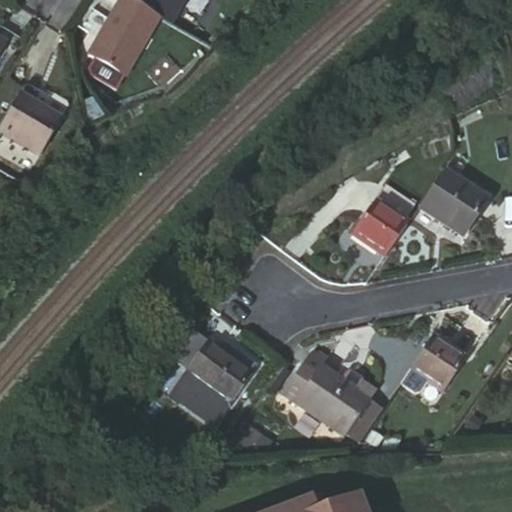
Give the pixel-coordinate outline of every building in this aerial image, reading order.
[(124,78),(159,13),(134,0),(117,0),(85,58),(124,78)] [(0,86),(0,135),(22,147),(43,109),(0,86)] [(488,197),(445,169),(422,204),(464,234),(488,197)] [(386,185),(354,234),(387,257),(409,223),(405,220),(415,205),(386,185)] [(426,337),(401,373),(436,395),(459,360),(426,337)] [(511,338),(499,359),(511,367),(511,338)] [(197,341),(174,371),(221,409),(245,378),(197,341)] [(338,437),(369,392),(355,382),(355,379),(343,371),(339,371),(332,382),(326,378),(328,375),(312,364),(313,362),(305,356),(278,396),(338,437)] [(306,511),(304,505),(284,511),(352,511),(349,501),(319,511),(306,511)]
